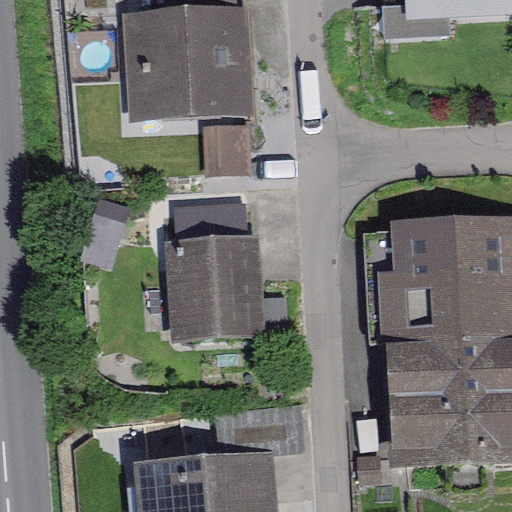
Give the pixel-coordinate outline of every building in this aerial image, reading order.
[(511,0),(404,0),(406,25),(511,17),(511,0)] [(241,13),(119,19),(125,123),(246,117),(241,13)] [(253,169),(254,120),(210,119),(209,169),(253,169)] [(393,276),(377,277),(386,473),(511,467),(511,217),(391,223),(393,276)] [(253,244),(157,250),(163,345),(259,339),(253,244)] [(222,440),(309,437),(308,403),(221,407),(222,440)] [(269,511),(264,456),(126,472),(130,511),(269,511)]
